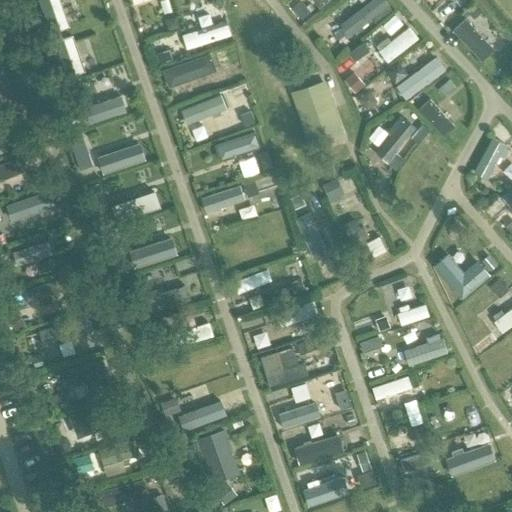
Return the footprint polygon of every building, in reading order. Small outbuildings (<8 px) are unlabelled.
[(101,0),(66,0),(71,14),(80,12),(85,26),(77,28),(82,44),(112,35),(101,2),(102,2),(101,0)] [(385,0),(365,0),(338,21),(351,39),(391,7),(385,0)] [(445,31),(472,60),(489,44),(462,16),(462,15),(445,31)] [(227,19),(181,33),(187,52),(233,38),(227,19)] [(411,23),(379,49),(390,62),(422,35),(411,23)] [(220,63),(233,56),(227,43),(213,50),(220,63)] [(162,69),(169,87),(215,71),(208,53),(162,69)] [(451,67),(439,53),(402,78),(415,93),(451,67)] [(4,65),(0,65),(0,83),(9,81),(4,65)] [(366,83),(354,69),(343,79),(356,92),(366,83)] [(310,148),(345,135),(323,74),(289,86),(310,148)] [(221,94),(184,107),(188,121),(226,107),(221,94)] [(459,122),(433,95),(418,107),(443,135),(459,122)] [(388,162),(417,124),(399,113),(373,151),(388,162)] [(215,141),(221,157),(262,145),(257,127),(215,141)] [(419,147),(411,156),(438,176),(445,165),(437,160),(441,155),(432,149),(427,154),(419,147)] [(233,157),(240,174),(258,168),(251,151),(233,157)] [(140,166),(135,152),(99,165),(104,179),(140,166)] [(0,178),(29,168),(24,155),(0,163),(0,178)] [(171,194),(166,178),(136,189),(143,205),(171,194)] [(339,178),(322,184),(328,200),(345,192),(339,178)] [(511,182),(487,206),(500,220),(511,208),(511,182)] [(237,184),(203,195),(207,210),(242,200),(237,184)] [(49,189),(14,201),(21,219),(42,211),(50,227),(67,222),(61,202),(54,205),(49,189)] [(310,210),(295,216),(310,250),(324,245),(310,210)] [(221,231),(226,245),(261,233),(256,220),(221,231)] [(53,254),(48,240),(12,250),(18,265),(53,254)] [(447,252),(433,264),(461,298),(489,274),(477,259),(463,271),(447,252)] [(232,278),(237,292),(274,281),(268,266),(232,278)] [(307,300),(271,310),(275,324),(311,314),(307,300)] [(424,302),(393,314),(398,327),(430,315),(424,302)] [(511,309),(492,324),(502,339),(511,330),(511,309)] [(214,335),(210,322),(179,332),(185,345),(214,335)] [(444,340),(406,352),(411,368),(449,354),(444,340)] [(277,351),(259,356),(268,386),(307,374),(303,361),(282,368),(277,351)] [(103,357),(62,368),(67,384),(108,370),(103,357)] [(230,373),(225,359),(190,371),(194,385),(230,373)] [(408,374),(371,386),(376,400),(402,392),(404,399),(416,396),(408,374)] [(511,401),(511,384),(496,395),(504,407),(511,401)] [(343,386),(330,390),(335,406),(348,401),(343,386)] [(112,393),(67,411),(77,439),(123,421),(112,393)] [(237,393),(190,411),(196,429),(243,411),(237,393)] [(314,400),(279,411),(284,427),(319,415),(314,400)] [(339,428),(356,422),(349,404),(332,410),(339,428)] [(71,451),(78,470),(147,448),(140,428),(71,451)] [(225,429),(196,440),(212,483),(240,473),(225,429)] [(340,430),(294,445),(301,464),(346,449),(340,430)] [(492,461),(487,444),(450,456),(456,473),(492,461)] [(352,457),(358,472),(373,466),(367,451),(352,457)] [(471,487),(489,480),(486,472),(468,478),(471,487)] [(358,474),(321,486),(327,502),(363,488),(358,474)]
